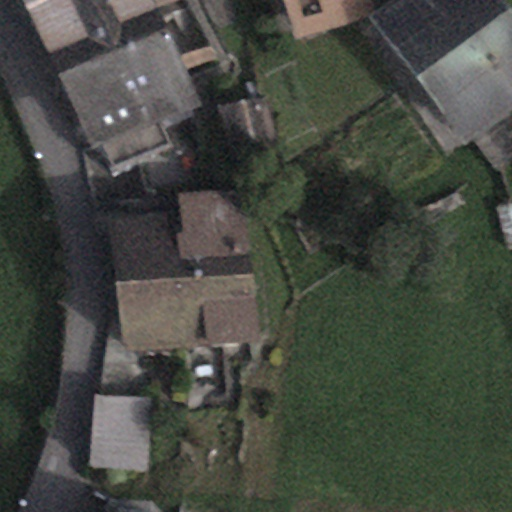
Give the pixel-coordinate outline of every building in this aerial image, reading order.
[(192,102),(142,0),(32,0),(115,175),(140,163),(150,200),(208,184),(191,115),(195,113),(192,102)] [(358,0),(293,0),(303,27),(329,18),(331,25),(363,14),(358,0)] [(424,0),(392,24),(474,133),(511,104),(511,44),(478,0),(424,0)] [(228,113),(243,173),(278,164),(263,104),(228,113)] [(122,217),(139,355),(254,341),(244,259),(249,258),(242,197),(122,217)] [(152,402),(100,402),(94,467),(145,469),(152,402)]
